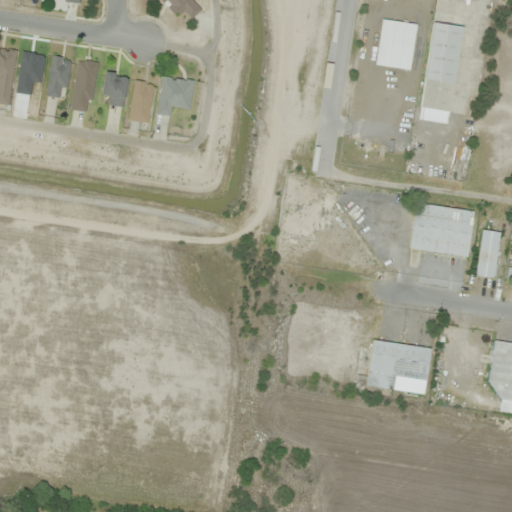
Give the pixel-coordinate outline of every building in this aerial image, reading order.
[(189,0),(160,0),(179,17),(184,11),(192,18),(200,9),(189,0)] [(375,66),(410,70),(415,24),(380,20),(375,66)] [(460,27),(430,23),(419,121),(449,125),(460,27)] [(0,48),(0,104),(8,106),(17,52),(0,48)] [(65,99),(70,59),(51,57),(46,97),(65,99)] [(91,112),(97,62),(77,60),(71,110),(91,112)] [(103,96),(109,96),(109,107),(125,107),(125,74),(103,74),(103,96)] [(156,115),(167,116),(168,107),(190,110),(193,81),(161,77),(156,115)] [(127,121),(148,124),(154,84),(134,81),(127,121)] [(472,212),(414,204),(408,251),(466,259),(472,212)] [(480,230),(475,277),(494,279),(499,233),(480,230)] [(430,348),(371,341),(365,388),(424,395),(430,348)] [(511,343),(492,341),(486,389),(500,390),(497,413),(511,415),(511,343)]
